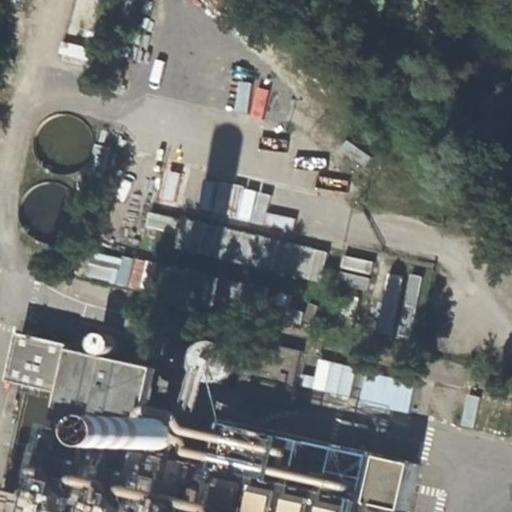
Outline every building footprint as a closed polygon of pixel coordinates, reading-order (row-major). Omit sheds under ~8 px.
[(47,171),(60,174),(70,172),(80,167),(87,158),(91,145),(90,133),(84,122),(73,114),(61,112),(50,113),(40,119),(32,129),(29,142),(31,154),(36,163),(47,171)] [(27,235),(39,241),(50,241),(61,238),(70,231),(76,218),(76,202),(69,190),(57,182),(44,180),(32,183),(23,190),(16,204),(16,216),(19,226),(27,235)] [(183,248),(325,275),(331,246),(188,219),(183,248)] [(419,270),(397,271),(400,330),(422,329),(419,270)] [(24,328),(13,375),(26,377),(37,331),(24,328)] [(248,338),(237,392),(254,396),(252,405),(263,408),(265,399),(288,404),(299,349),(248,338)] [(207,379),(216,382),(225,382),(234,376),(239,368),(240,360),(238,353),(232,345),(223,341),(213,341),(204,347),(199,354),(198,363),(201,373),(207,379)] [(53,420),(139,438),(154,366),(69,347),(53,420)] [(416,462),(223,419),(216,449),(234,453),(231,470),(371,501),(406,508),(416,462)] [(41,482),(170,511),(212,511),(223,465),(53,428),(41,482)] [(368,511),(371,501),(231,470),(221,511),(368,511)] [(120,511),(3,487),(0,499),(0,511),(120,511)]
